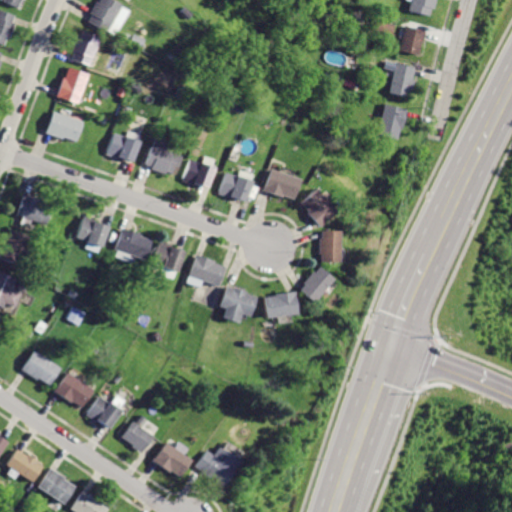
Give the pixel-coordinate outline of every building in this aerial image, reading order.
[(112,0),(99,0),(98,2),(96,1),(90,11),(93,13),(88,21),(108,32),(123,6),(112,0)] [(411,0),(409,9),(427,14),(429,7),(434,8),(435,0),(411,0)] [(0,9),(0,43),(1,44),(4,38),(7,39),(12,24),(10,24),(14,14),(0,9)] [(407,26),(401,49),(418,53),(420,43),(423,44),(427,31),(407,26)] [(81,30),(78,37),(76,36),(71,50),(73,51),(71,57),(89,64),(99,36),(81,30)] [(395,62),(389,93),(405,96),(406,91),(411,92),(416,66),(395,62)] [(68,68),(65,78),(62,77),(56,95),(75,102),(85,74),(68,68)] [(383,104),(376,134),(395,138),(397,127),(401,127),(405,109),(383,104)] [(52,111),(46,129),(75,140),(81,122),(52,111)] [(113,133),(106,152),(130,160),(137,141),(113,133)] [(153,137),(144,162),(151,165),(150,168),(163,173),(163,171),(173,175),(180,156),(161,150),(164,141),(153,137)] [(187,159),(180,180),(203,189),(211,168),(187,159)] [(267,170),(259,191),(276,198),(277,195),(290,200),(297,181),(267,170)] [(224,173),(217,192),(242,201),(248,182),(224,173)] [(311,188),(296,203),(308,215),(305,217),(316,228),(333,210),(311,188)] [(23,193),(16,215),(45,224),(51,206),(41,203),(42,200),(23,193)] [(83,216),(76,238),(101,246),(107,226),(95,223),(96,220),(83,216)] [(120,228),(112,249),(141,260),(148,241),(138,237),(140,235),(120,228)] [(10,230),(8,235),(5,234),(0,249),(2,250),(0,255),(0,260),(17,266),(27,235),(10,230)] [(338,230),(318,230),(318,261),(338,261),(338,230)] [(158,241),(151,263),(175,270),(181,252),(168,248),(169,244),(158,241)] [(195,255),(188,275),(218,285),(224,267),(212,263),(213,261),(195,255)] [(316,267),(298,290),(312,301),(331,278),(316,267)] [(0,273),(0,303),(11,308),(17,292),(9,288),(13,279),(0,273)] [(227,288),(222,305),(225,306),(221,319),(237,324),(239,316),(247,319),(254,296),(245,293),(246,291),(234,287),(233,290),(227,288)] [(263,298),(265,317),(296,313),(293,291),(274,293),(275,296),(263,298)] [(66,318),(78,324),(85,312),(73,306),(66,318)] [(36,351),(24,368),(49,386),(61,369),(36,351)] [(67,372),(54,391),(68,400),(70,398),(82,406),(93,390),(67,372)] [(100,396),(90,411),(97,416),(93,421),(107,430),(120,410),(100,396)] [(132,423),(121,438),(140,452),(151,437),(132,423)] [(164,443),(153,460),(179,477),(190,461),(164,443)] [(205,450),(195,467),(223,485),(239,460),(220,448),(215,456),(205,450)] [(18,450),(7,466),(32,483),(42,467),(18,450)] [(49,468),(35,488),(61,505),(73,488),(61,480),(63,477),(49,468)] [(83,492),(69,509),(72,511),(105,511),(107,510),(100,505),(102,502),(89,493),(88,495),(83,492)]
